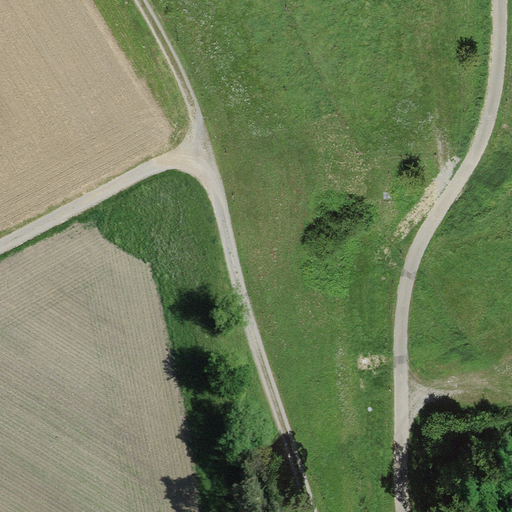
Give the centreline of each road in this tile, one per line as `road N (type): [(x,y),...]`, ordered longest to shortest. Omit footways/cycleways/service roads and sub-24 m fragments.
road 1 (track): [(0,249),(132,176),(201,150),(265,395),(306,511)]
road 2 (track): [(502,0),(489,111),(430,217),(396,304),(409,511)]
road 3 (track): [(201,150),(192,116),(131,0)]
